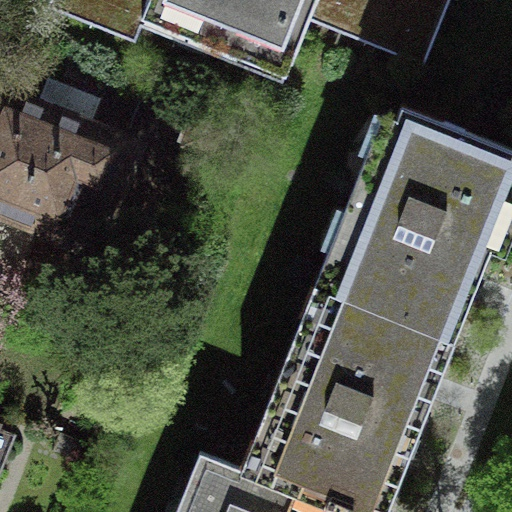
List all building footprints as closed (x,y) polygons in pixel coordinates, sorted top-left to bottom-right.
[(95,0),(142,19),(143,20),(150,3),(289,59),(289,60),(291,61),(313,5),(423,48),(423,49),(424,50),(444,0),(95,0)] [(0,207),(64,233),(65,231),(88,240),(127,144),(85,128),(97,98),(50,79),(44,94),(38,109),(0,93),(0,207)] [(511,148),(402,105),(329,289),(455,340),(474,291),(511,195),(511,148)] [(218,130),(196,121),(191,132),(187,143),(209,152),(218,130)] [(387,511),(436,388),(455,340),(329,289),(256,472),(214,455),(213,456),(351,511),(387,511)] [(0,459),(9,437),(0,432),(0,459)] [(190,511),(351,511),(213,456),(190,511)]
